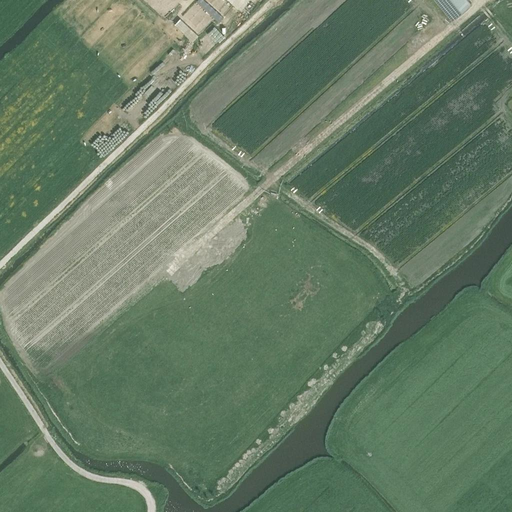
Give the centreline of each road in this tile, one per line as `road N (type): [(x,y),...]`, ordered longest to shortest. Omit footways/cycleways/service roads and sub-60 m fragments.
road 1 (track): [(274,0),(0,266)]
road 2 (track): [(482,0),(231,216)]
road 3 (track): [(0,361),(77,470),(132,484),(146,493),(151,511)]
